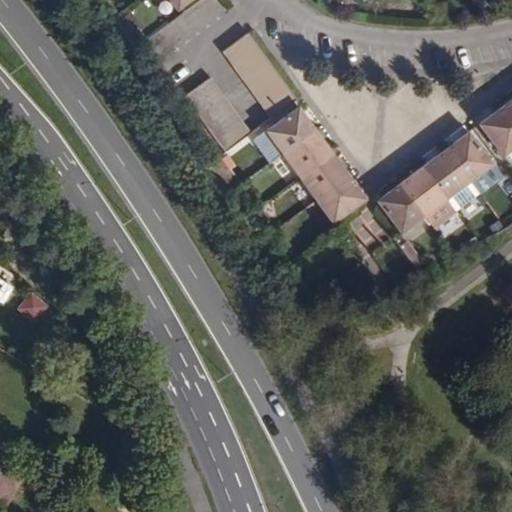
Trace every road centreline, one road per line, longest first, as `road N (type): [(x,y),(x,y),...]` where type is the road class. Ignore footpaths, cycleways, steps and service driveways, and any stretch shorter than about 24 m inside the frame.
road 1 (secondary): [(313,511),(178,260),(0,6)]
road 2 (secondary): [(0,115),(135,314),(226,511)]
road 3 (residential): [(290,0),(327,26),(384,42),(443,44),(511,32)]
